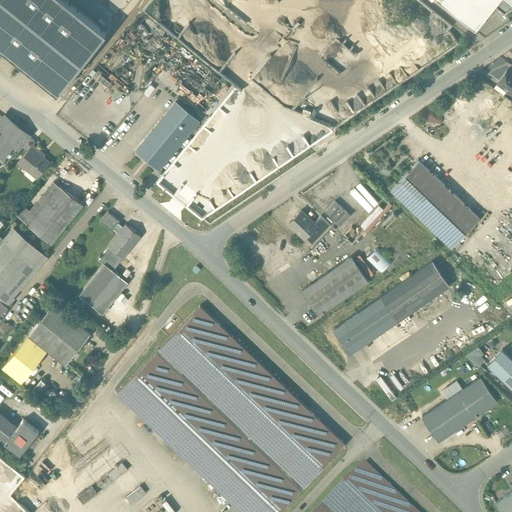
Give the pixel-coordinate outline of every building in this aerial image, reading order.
[(67,0),(0,0),(0,44),(58,92),(107,31),(67,0)] [(499,0),(438,0),(475,30),(495,6),(499,0)] [(511,0),(499,0),(495,6),(504,14),(511,8),(511,0)] [(511,72),(508,69),(497,82),(507,90),(506,91),(507,91),(508,90),(511,93),(511,72)] [(200,121),(175,101),(135,150),(159,170),(200,121)] [(259,168),(239,152),(259,128),(226,102),(194,142),(220,163),(197,191),(218,207),(241,179),(246,184),(259,168)] [(10,119),(0,131),(0,153),(2,154),(12,142),(14,139),(22,130),(23,129),(10,119)] [(29,137),(22,130),(14,139),(22,146),(29,137)] [(22,146),(21,147),(26,151),(32,144),(33,144),(35,142),(29,137),(22,146)] [(22,146),(14,139),(12,142),(19,149),(21,147),(22,146)] [(33,144),(32,144),(26,151),(18,161),(36,177),(49,161),(38,153),(40,151),(33,144)] [(479,218),(418,159),(391,188),(452,247),(479,218)] [(27,223),(58,185),(51,179),(28,207),(23,203),(14,213),(27,223)] [(353,187),(362,195),(364,193),(363,192),(368,186),(360,179),(353,187)] [(58,185),(27,223),(51,243),(82,205),(58,185)] [(350,214),(335,200),(325,210),(340,225),(350,214)] [(378,203),(359,224),(366,231),(385,210),(378,203)] [(314,222),(301,210),(289,222),(304,237),(305,237),(316,225),(314,222)] [(118,220),(107,211),(100,220),(111,229),(112,228),(117,232),(121,228),(115,224),(118,220)] [(331,224),(321,214),(316,220),(325,229),(331,224)] [(316,225),(305,237),(312,243),(325,229),(316,220),(314,222),(316,225)] [(117,232),(107,245),(108,246),(121,257),(122,257),(140,235),(125,222),(121,228),(117,232)] [(47,254),(15,226),(4,239),(5,239),(27,258),(36,267),(47,254)] [(5,239),(0,244),(0,312),(7,304),(5,302),(36,267),(27,258),(5,239)] [(121,257),(108,246),(101,256),(100,255),(99,256),(100,257),(98,260),(103,264),(103,263),(112,270),(121,257)] [(377,246),(366,258),(380,272),(391,260),(377,246)] [(352,255),(311,283),(328,308),(369,280),(352,255)] [(447,287),(427,257),(327,324),(347,354),(447,287)] [(103,264),(79,293),(104,313),(128,282),(112,270),(103,263),(103,264)] [(311,283),(310,283),(302,289),(319,314),(328,308),(311,283)] [(28,333),(2,365),(21,380),(47,348),(65,363),(91,332),(53,302),(28,333)] [(280,511),(346,443),(201,304),(116,393),(240,511),(280,511)] [(478,346),(466,354),(478,365),(483,359),(479,355),(482,353),(478,346)] [(511,378),(511,357),(502,348),(488,363),(508,383),(511,378)] [(477,378),(419,416),(438,442),(498,404),(477,378)] [(17,425),(0,411),(0,437),(4,441),(17,425)] [(39,430),(23,418),(17,425),(4,441),(20,453),(39,430)] [(417,511),(365,462),(316,511),(417,511)] [(511,511),(511,491),(496,502),(502,511),(511,511)]
